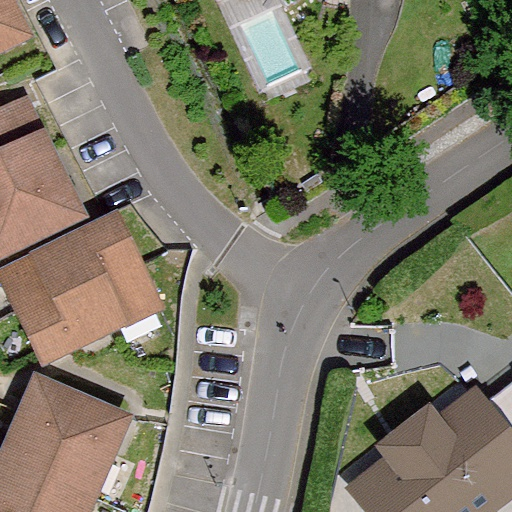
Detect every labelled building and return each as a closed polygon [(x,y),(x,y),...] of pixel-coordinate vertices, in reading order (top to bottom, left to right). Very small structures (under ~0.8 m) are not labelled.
[(0,0),(0,50),(24,39),(5,0),(0,0)] [(0,255),(78,218),(23,106),(0,117),(0,255)] [(156,307),(114,223),(1,277),(44,362),(156,307)] [(0,470),(0,511),(85,511),(124,422),(37,385),(0,470)] [(483,511),(511,490),(511,385),(484,406),(477,397),(437,427),(396,459),(407,472),(368,501),(376,511),(483,511)] [(437,427),(427,416),(388,446),(396,459),(437,427)] [(396,459),(358,488),(368,501),(407,472),(396,459)]
